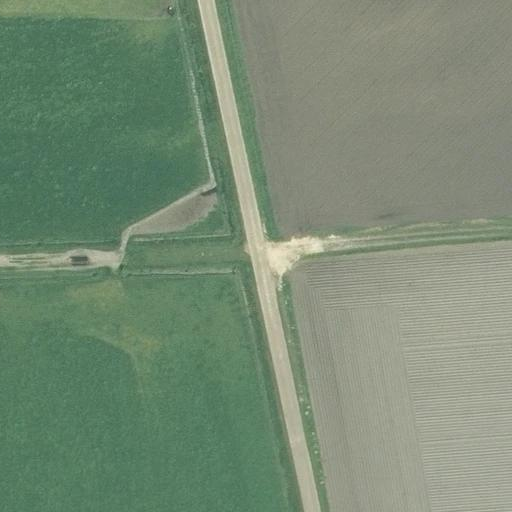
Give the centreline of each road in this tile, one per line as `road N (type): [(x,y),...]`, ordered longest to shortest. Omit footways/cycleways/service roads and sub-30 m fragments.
road 1 (unclassified): [(310,511),(204,0)]
road 2 (track): [(511,231),(264,251),(0,259)]
